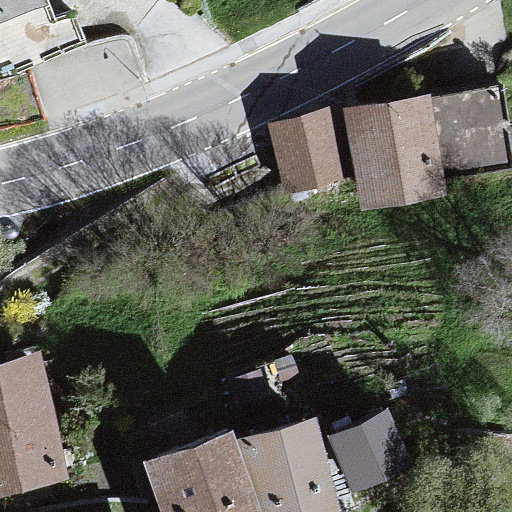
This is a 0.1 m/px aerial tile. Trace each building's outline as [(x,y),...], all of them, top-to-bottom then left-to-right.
[(44,0),(0,0),(0,29),(49,9),(44,0)] [(430,93),(345,108),(363,216),(448,201),(430,93)] [(332,108),(275,120),(291,195),(348,182),(332,108)] [(42,344),(0,355),(0,498),(77,479),(42,344)] [(386,406),(330,435),(358,492),(413,463),(386,406)] [(340,511),(314,419),(243,438),(263,511),(340,511)] [(256,511),(229,428),(142,455),(159,511),(256,511)]
